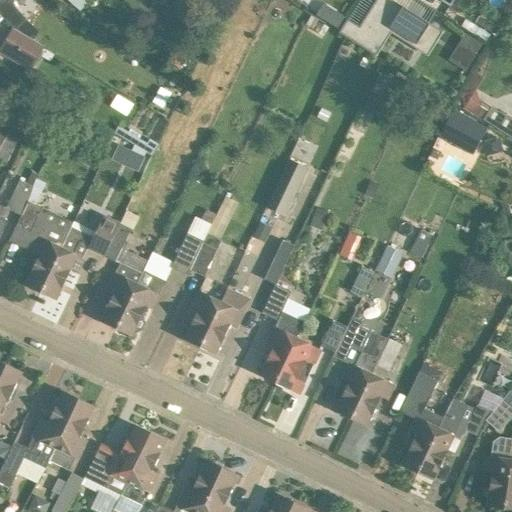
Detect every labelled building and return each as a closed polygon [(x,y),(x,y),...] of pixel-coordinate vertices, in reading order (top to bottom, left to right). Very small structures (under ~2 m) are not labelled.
[(1,0),(0,1),(0,15),(15,31),(26,20),(11,4),(15,0),(1,0)] [(376,57),(381,49),(378,47),(390,28),(417,45),(430,24),(391,0),(376,0),(359,27),(348,20),(339,34),(376,57)] [(500,23),(482,12),(475,23),(493,34),(500,23)] [(43,48),(14,31),(13,31),(7,41),(21,49),(15,60),(31,69),(43,48)] [(459,44),(476,55),(482,45),(465,34),(459,44)] [(485,118),(490,108),(475,101),(488,76),(476,70),(458,104),(485,118)] [(474,156),(489,127),(454,108),(438,137),(474,156)] [(17,140),(6,135),(0,147),(0,161),(6,164),(17,140)] [(138,170),(146,154),(121,140),(112,157),(138,170)] [(266,208),(285,217),(289,209),(290,210),(293,204),(291,204),(308,169),(289,160),(266,208)] [(6,209),(22,216),(28,203),(33,192),(31,191),(39,174),(33,171),(27,185),(19,181),(6,209)] [(210,228),(203,243),(190,271),(204,277),(221,241),(220,240),(230,220),(246,227),(253,211),(225,197),(210,228)] [(24,249),(33,253),(39,256),(25,286),(40,294),(62,249),(69,233),(38,218),(42,209),(28,203),(22,216),(16,228),(31,234),(24,249)] [(74,224),(69,233),(62,249),(40,294),(56,301),(71,271),(77,274),(84,260),(83,259),(87,249),(105,258),(121,224),(105,216),(96,235),(74,224)] [(132,229),(121,224),(105,258),(116,263),(132,229)] [(422,231),(410,253),(421,258),(432,236),(422,231)] [(187,276),(190,271),(203,243),(188,236),(172,269),(187,276)] [(264,280),(276,285),(294,245),(283,240),(266,279),(265,278),(264,280)] [(146,268),(168,277),(175,259),(153,250),(146,268)] [(116,330),(137,285),(142,275),(120,265),(108,289),(115,292),(100,322),(116,330)] [(362,269),(351,293),(362,298),(373,274),(362,269)] [(144,272),(142,275),(137,285),(116,330),(132,337),(146,308),(152,310),(159,296),(158,295),(165,281),(144,272)] [(275,384),(296,339),(304,322),(282,312),(291,292),(276,285),(262,314),(278,322),(267,343),(273,346),(259,376),(275,384)] [(228,290),(221,303),(200,348),(216,355),(230,326),(236,328),(249,301),(228,290)] [(184,340),(200,348),(221,303),(199,293),(192,307),(199,310),(184,340)] [(351,420),(372,375),(371,375),(376,364),(377,365),(389,340),(371,332),(360,327),(362,322),(357,320),(365,303),(360,301),(347,328),(335,353),(333,357),(350,365),(343,379),(349,382),(335,412),(351,420)] [(322,346),(335,353),(347,328),(333,322),(322,346)] [(321,351),(296,339),(275,384),(300,396),(321,351)] [(389,339),(389,340),(377,365),(390,371),(402,345),(389,339)] [(5,365),(0,376),(0,422),(5,424),(13,406),(7,403),(21,372),(5,365)] [(400,412),(416,420),(410,434),(416,436),(402,466),(418,474),(439,429),(446,415),(445,415),(443,418),(424,409),(437,382),(419,373),(400,412)] [(394,386),(372,375),(351,420),(366,428),(381,398),(387,401),(394,386)] [(500,433),(511,417),(511,389),(511,390),(486,421),(500,433)] [(49,461),(55,448),(78,399),(62,392),(47,422),(41,419),(32,438),(33,438),(28,448),(14,442),(0,471),(0,483),(9,488),(23,458),(45,468),(49,461)] [(93,407),(78,399),(55,448),(49,461),(68,470),(74,458),(77,459),(85,440),(79,437),(93,407)] [(446,415),(439,429),(418,474),(433,481),(448,452),(454,454),(461,440),(460,439),(467,426),(460,422),(468,406),(453,400),(446,416),(446,415)] [(121,494),(126,483),(150,434),(134,426),(121,454),(101,444),(85,478),(120,495),(121,494)] [(138,511),(155,511),(160,505),(146,499),(157,475),(151,472),(166,441),(150,434),(126,483),(121,494),(120,495),(142,506),(138,511)] [(487,507),(504,510),(511,461),(511,458),(511,440),(499,438),(493,443),(490,458),(488,457),(485,473),(492,474),(487,507)] [(174,511),(160,505),(155,511),(200,511),(222,468),(206,460),(192,491),(185,488),(174,511)] [(238,476),(222,468),(200,511),(228,511),(230,509),(223,506),(238,476)] [(55,511),(65,511),(84,479),(72,473),(52,510),(55,511)] [(289,511),(294,503),(278,495),(270,511),(289,511)] [(294,503),(289,511),(309,511),(310,510),(294,503)]
